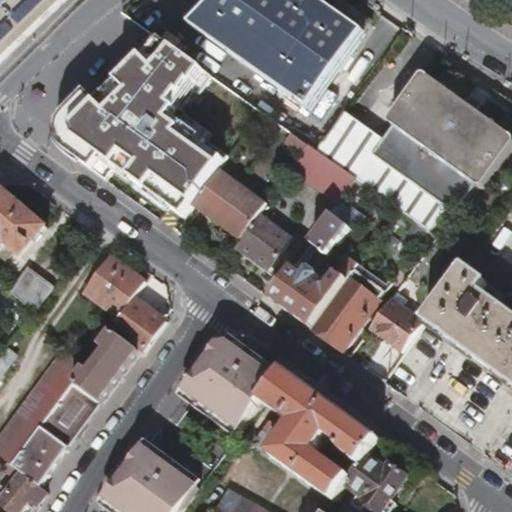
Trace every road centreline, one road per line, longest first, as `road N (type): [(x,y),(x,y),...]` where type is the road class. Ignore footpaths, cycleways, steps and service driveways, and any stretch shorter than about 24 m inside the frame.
road 1 (residential): [(500,511),(219,308)]
road 2 (residential): [(219,308),(0,139)]
road 3 (residential): [(77,511),(219,308)]
road 4 (secondary): [(119,0),(0,113)]
